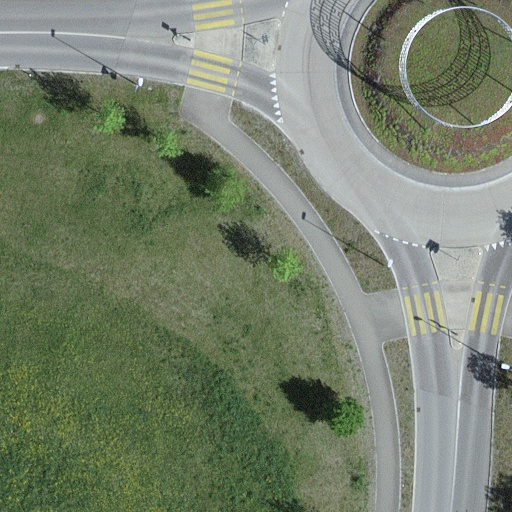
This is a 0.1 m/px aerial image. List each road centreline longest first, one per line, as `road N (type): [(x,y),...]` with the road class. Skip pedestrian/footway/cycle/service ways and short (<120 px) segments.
road 1 (primary): [(396,197),(450,377),(460,462)]
road 2 (primary): [(460,462),(511,265)]
road 3 (secondary): [(150,32),(324,107)]
road 4 (secondary): [(150,32),(0,29)]
